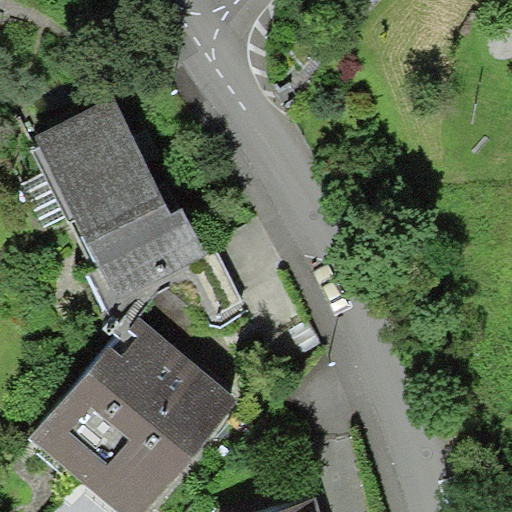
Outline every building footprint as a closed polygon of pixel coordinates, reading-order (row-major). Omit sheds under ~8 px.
[(34,136),(85,243),(166,204),(114,97),(34,136)] [(184,208),(171,214),(166,204),(85,243),(98,270),(86,276),(101,306),(190,263),(207,255),(184,208)] [(216,250),(207,255),(190,263),(217,315),(243,301),(216,250)] [(133,315),(32,438),(122,511),(145,511),(237,400),(133,315)] [(315,511),(312,499),(263,511),(315,511)]
